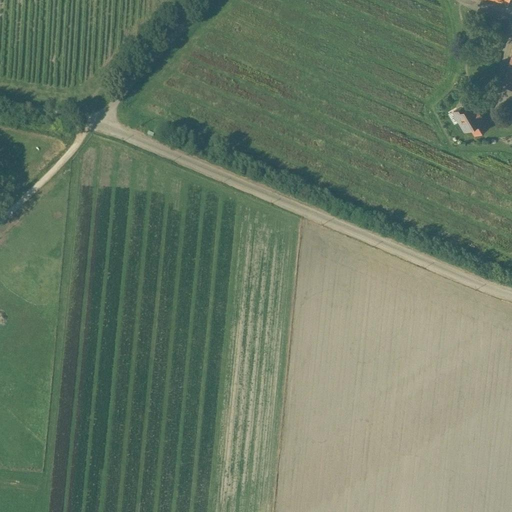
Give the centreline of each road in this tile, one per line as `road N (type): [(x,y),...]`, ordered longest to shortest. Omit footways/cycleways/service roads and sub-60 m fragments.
road 1 (unclassified): [(511,294),(95,121)]
road 2 (track): [(78,140),(46,470)]
road 3 (unclassified): [(207,0),(95,121)]
